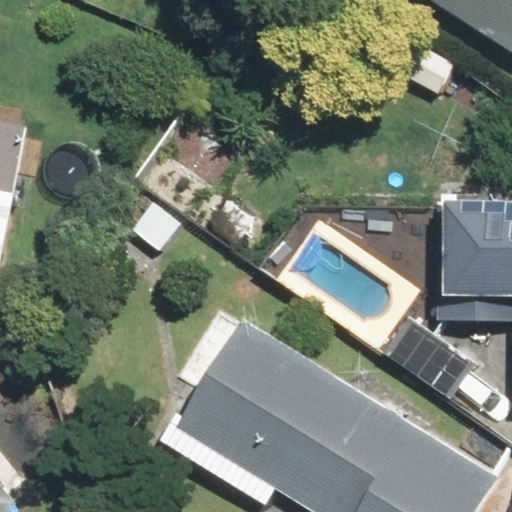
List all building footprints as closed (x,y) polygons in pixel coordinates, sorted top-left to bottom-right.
[(511,0),(442,0),(511,48),(511,0)] [(0,291),(5,293),(33,118),(0,112),(0,291)] [(511,203),(456,200),(447,324),(511,330),(511,311),(511,203)] [(499,511),(511,492),(511,484),(232,302),(168,401),(191,416),(170,447),(270,511),(499,511)] [(414,313),(388,351),(466,404),(492,366),(414,313)] [(0,511),(25,511),(6,487),(21,473),(0,446),(0,511)]
